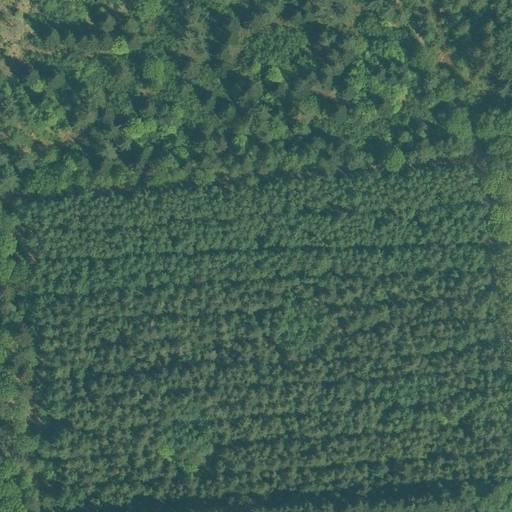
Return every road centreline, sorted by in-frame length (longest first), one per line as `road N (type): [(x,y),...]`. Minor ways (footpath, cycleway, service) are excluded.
road 1 (track): [(511,155),(0,194)]
road 2 (track): [(54,511),(12,193)]
road 3 (track): [(511,389),(488,156)]
